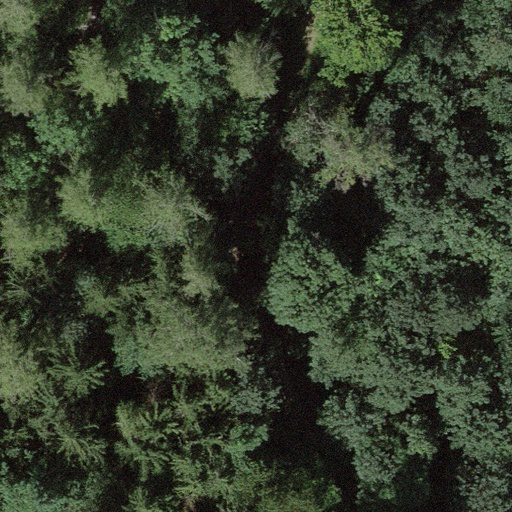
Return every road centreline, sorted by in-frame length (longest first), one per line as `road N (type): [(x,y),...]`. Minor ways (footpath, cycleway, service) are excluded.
road 1 (track): [(83,0),(227,279),(323,0)]
road 2 (track): [(227,279),(343,511)]
